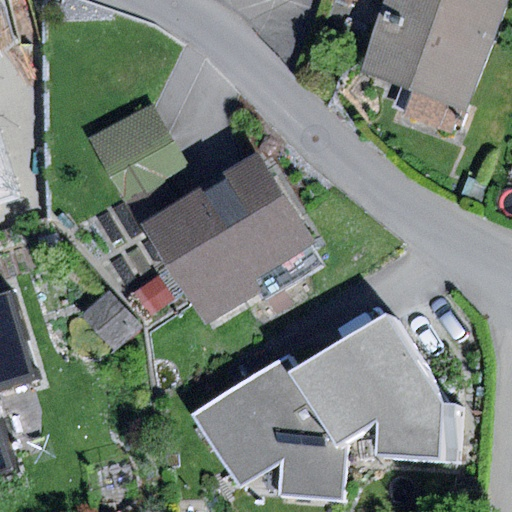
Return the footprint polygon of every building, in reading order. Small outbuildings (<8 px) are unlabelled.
[(510,0),(387,0),(386,6),(361,70),(468,111),(510,0)] [(153,101),(90,139),(126,199),(189,161),(153,101)] [(258,155),(144,227),(208,328),(263,294),(253,278),(312,240),(258,155)] [(160,279),(135,295),(149,318),(175,301),(160,279)] [(0,294),(0,475),(11,472),(0,437),(0,384),(34,374),(8,292),(0,294)] [(109,293),(82,317),(112,351),(139,327),(109,293)] [(388,311),(296,369),(344,444),(379,422),(376,457),(450,464),(455,408),(443,407),(443,399),(388,311)] [(290,359),(199,416),(242,484),(286,457),(283,495),(340,499),(344,444),(296,369),(290,359)]
